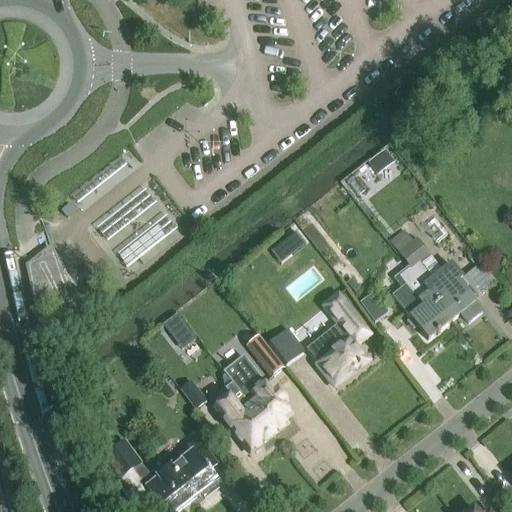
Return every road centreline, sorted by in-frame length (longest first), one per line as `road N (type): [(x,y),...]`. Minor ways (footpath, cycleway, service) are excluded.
road 1 (residential): [(352,511),(511,386)]
road 2 (secondary): [(58,511),(0,334)]
road 3 (secondary): [(22,138),(54,123),(76,93),(81,59),(61,17)]
